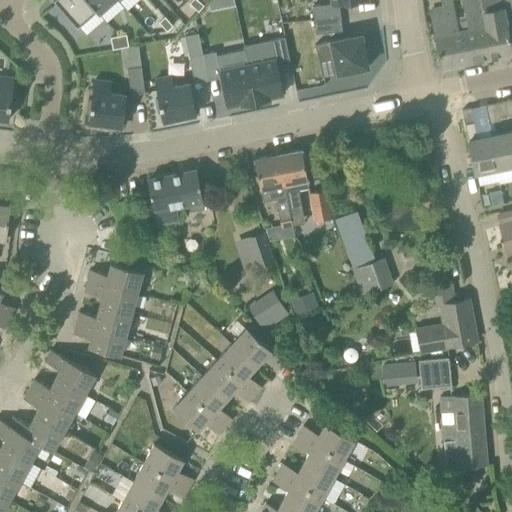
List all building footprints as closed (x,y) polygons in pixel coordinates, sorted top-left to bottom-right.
[(99,14),(99,13),(87,0),(56,0),(78,24),(95,9),(99,14)] [(87,0),(99,13),(114,0),(87,0)] [(204,6),(197,0),(192,0),(189,4),(198,12),(204,6)] [(331,0),(332,5),(313,7),(314,20),(343,17),(342,4),(349,3),(368,1),(367,0),(331,0)] [(456,18),(454,7),(453,0),(442,0),(444,6),(431,9),(436,36),(435,36),(442,68),(470,63),(463,30),(458,31),(456,18)] [(480,0),(461,0),(465,16),(456,18),(458,31),(463,30),(470,63),(489,59),(486,43),(489,43),(480,0)] [(489,59),(511,55),(504,11),(511,8),(511,0),(480,0),(489,43),(486,43),(489,59)] [(345,32),(343,17),(314,20),(316,35),(345,32)] [(173,27),(165,18),(159,23),(166,32),(173,27)] [(349,35),(327,40),(331,59),(319,61),(322,78),(335,75),(335,77),(346,75),(346,76),(360,74),(360,72),(371,70),(370,64),(371,63),(368,49),(367,49),(363,32),(362,32),(362,31),(349,34),(349,35)] [(126,35),(118,36),(121,48),(129,47),(126,35)] [(121,48),(118,36),(110,38),(113,50),(121,48)] [(273,40),(273,52),(285,53),(285,40),(273,40)] [(216,52),(203,54),(209,83),(222,80),(223,88),(227,106),(239,104),(241,103),(241,105),(242,105),(256,102),(248,65),(235,68),(220,71),(216,52)] [(209,83),(203,54),(189,57),(195,86),(209,83)] [(262,63),(248,65),(256,102),(269,100),(271,99),(270,97),(271,97),(272,97),(284,94),(280,76),(278,69),(278,68),(276,60),(262,63)] [(145,96),(145,92),(142,67),(127,69),(131,98),(145,96)] [(155,100),(156,107),(158,114),(161,113),(163,122),(167,122),(167,125),(181,122),(181,119),(197,115),(197,114),(199,114),(200,114),(198,101),(194,102),(193,99),(190,83),(190,82),(174,86),(172,77),(171,76),(154,79),(154,80),(158,99),(155,100)] [(0,123),(3,123),(4,120),(8,121),(14,79),(0,77),(0,123)] [(106,129),(106,126),(122,128),(122,127),(124,111),(126,95),(110,93),(111,83),(111,82),(93,80),(93,81),(91,100),(88,100),(87,107),(86,114),(89,114),(88,123),(88,124),(91,124),(91,127),(106,129)] [(505,101),(497,103),(500,117),(508,116),(505,101)] [(471,156),(475,174),(497,170),(490,136),(477,139),(474,123),(471,108),(462,110),(465,125),(468,140),(471,156)] [(497,170),(511,167),(511,137),(511,132),(490,136),(497,170)] [(301,211),(298,211),(295,195),(296,195),(295,190),(298,189),(296,182),(309,180),(302,150),(279,154),(294,226),(304,224),(301,211)] [(261,189),(263,202),(277,199),(283,228),(294,226),(279,154),(255,159),(261,189)] [(197,171),(147,180),(157,225),(179,221),(176,208),(189,205),(190,211),(205,208),(203,202),(197,171)] [(12,189),(14,174),(5,173),(4,188),(12,189)] [(308,194),(314,222),(332,218),(325,189),(308,194)] [(491,193),(494,206),(505,204),(502,191),(491,193)] [(0,239),(6,240),(10,206),(0,204),(0,239)] [(150,218),(140,210),(135,216),(145,224),(150,218)] [(511,246),(511,223),(502,226),(507,247),(511,246)] [(274,260),(264,231),(248,236),(259,269),(275,263),(274,260)] [(347,247),(350,256),(348,258),(361,294),(393,283),(383,257),(373,260),(369,249),(364,251),(361,242),(347,247)] [(108,275),(90,270),(88,279),(137,292),(142,271),(111,263),(108,275)] [(88,279),(85,292),(102,297),(100,305),(131,314),(137,292),(88,279)] [(198,295),(206,286),(200,280),(192,289),(198,295)] [(421,353),(477,342),(469,298),(456,301),(453,286),(433,289),(436,305),(441,305),(445,325),(417,330),(421,353)] [(273,289),(248,306),(263,328),(288,312),(273,289)] [(0,300),(0,297),(3,292),(0,290),(0,315),(9,320),(15,308),(0,300)] [(313,294),(291,302),(296,317),(319,309),(313,294)] [(97,316),(79,312),(77,321),(126,335),(128,326),(141,329),(144,318),(131,315),(131,314),(100,305),(97,316)] [(0,326),(5,328),(9,320),(0,315),(0,326)] [(77,321),(73,334),(91,338),(88,347),(120,356),(126,335),(77,321)] [(269,363),(277,370),(284,362),(246,328),(232,344),(256,366),(267,355),(271,358),(269,363)] [(255,395),(262,387),(254,380),(249,382),(245,379),(256,366),(232,344),(217,360),(255,395)] [(159,361),(163,347),(154,345),(150,358),(159,361)] [(343,352),(343,353),(343,354),(343,355),(343,356),(343,357),(343,358),(344,359),(344,360),(345,360),(345,361),(346,361),(346,362),(347,362),(348,362),(349,362),(350,362),(350,363),(351,362),(352,362),(353,362),(354,361),(355,361),(355,360),(356,360),(356,359),(357,359),(357,358),(357,357),(357,356),(358,356),(358,355),(358,354),(357,354),(357,353),(357,352),(357,351),(356,351),(356,350),(355,350),(355,349),(354,349),(353,348),(352,348),(351,348),(350,348),(349,348),(348,348),(347,348),(346,349),(345,349),(345,350),(344,350),(344,351),(343,352)] [(85,394),(95,374),(51,350),(44,361),(60,370),(56,378),(85,394)] [(421,390),(451,387),(448,358),(418,360),(421,390)] [(240,394),(248,402),(255,395),(217,360),(202,376),(227,399),(238,387),(242,390),(240,394)] [(415,362),(404,363),(406,384),(417,382),(415,362)] [(162,382),(159,375),(150,379),(153,386),(162,382)] [(226,427),(233,419),(224,412),(220,414),(216,410),(227,399),(202,376),(188,392),(226,427)] [(50,388),(34,379),(29,388),(74,413),(85,394),(56,378),(50,388)] [(29,388),(23,399),(39,408),(34,416),(63,433),(74,413),(29,388)] [(188,392),(173,408),(198,431),(209,419),(212,422),(211,426),(219,434),(226,427),(188,392)] [(487,465),(481,393),(441,397),(442,413),(454,412),(455,423),(443,424),(447,469),(487,465)] [(112,425),(119,414),(118,414),(110,409),(104,420),(112,425)] [(63,433),(34,416),(29,425),(13,417),(9,425),(41,443),(40,445),(53,452),(63,433)] [(9,425),(0,419),(0,435),(6,439),(2,446),(30,462),(40,445),(41,443),(9,425)] [(354,440),(325,424),(317,438),(313,436),(313,432),(303,426),(298,435),(344,459),(354,440)] [(333,478),(344,459),(298,435),(293,443),(303,449),(307,446),(312,448),(304,462),(333,478)] [(184,460),(155,443),(144,463),(189,488),(193,479),(183,474),(180,476),(176,474),(184,460)] [(0,449),(0,469),(20,481),(30,462),(2,446),(0,449)] [(84,467),(93,472),(102,455),(93,450),(84,467)] [(292,469),(282,463),(277,472),(322,497),(333,478),(304,462),(296,476),(292,474),(292,470),(292,469)] [(174,490),(184,497),(189,488),(144,463),(133,482),(162,498),(170,484),(174,486),(174,490)] [(44,470),(55,476),(58,472),(46,466),(44,470)] [(73,474),(82,478),(86,471),(78,466),(73,474)] [(0,469),(0,494),(9,500),(20,481),(0,469)] [(277,472),(273,481),(282,487),(286,483),(291,486),(283,500),(303,511),(313,511),(322,497),(277,472)] [(143,511),(164,511),(163,511),(161,511),(154,511),(162,498),(133,482),(123,501),(143,511)] [(0,511),(2,511),(9,500),(0,494),(0,511)] [(270,511),(273,507),(266,503),(260,511),(303,511),(283,500),(276,511),(270,511)] [(143,511),(123,501),(116,511),(143,511)]
